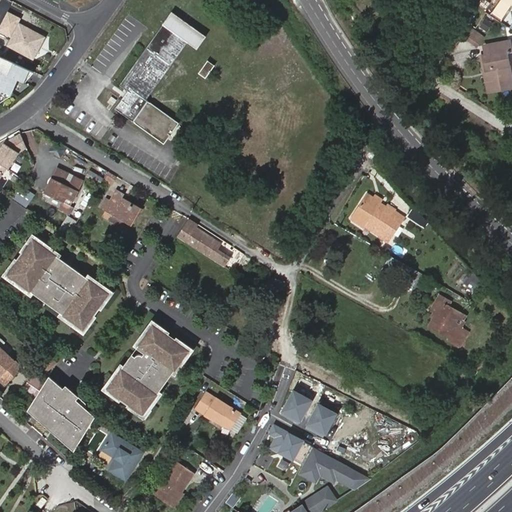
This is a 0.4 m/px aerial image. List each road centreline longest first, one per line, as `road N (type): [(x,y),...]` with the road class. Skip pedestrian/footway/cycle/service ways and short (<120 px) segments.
road 1 (tertiary): [(511,243),(380,107),(307,0)]
road 2 (residential): [(28,109),(280,265)]
road 3 (residential): [(206,511),(261,434),(282,375),(293,283),(280,265)]
road 4 (motorway): [(511,429),(414,511)]
